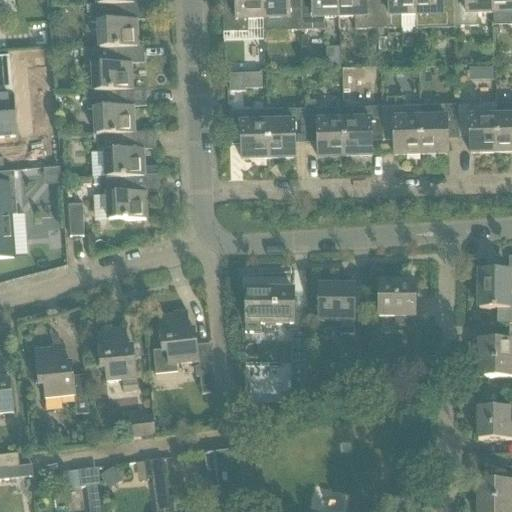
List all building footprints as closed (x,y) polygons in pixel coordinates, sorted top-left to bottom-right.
[(235,0),(235,1),(222,1),(223,35),(243,34),(247,34),(247,22),(263,22),(262,0),(235,0)] [(262,0),(263,22),(263,34),(278,34),(301,33),(300,5),(299,5),(289,5),(288,0),(262,0)] [(301,4),(300,5),(301,33),(324,32),(324,20),(339,20),(338,0),(311,0),(312,4),(301,4)] [(338,0),(339,20),(353,20),(353,32),(377,31),(377,3),(376,3),(366,3),(365,0),(338,0)] [(377,3),(377,31),(401,30),(416,30),(416,18),(415,0),(388,0),(388,2),(377,3)] [(415,0),(416,18),(416,30),(430,30),(454,29),(453,1),(452,1),(442,1),(442,0),(415,0)] [(453,1),(454,29),(477,28),(476,16),(492,16),(491,0),(465,0),(453,1)] [(511,0),(491,0),(492,16),(507,15),(508,28),(511,27),(511,0)] [(137,48),(135,17),(149,16),(148,4),(135,5),(97,7),(90,7),(91,26),(98,26),(99,50),(137,48)] [(131,92),(129,61),(143,60),(142,48),(137,48),(99,50),(84,51),(85,70),(92,69),(94,94),(131,92)] [(0,141),(15,140),(9,59),(0,59),(0,141)] [(245,76),(229,76),(229,95),(245,94),(245,92),(245,76)] [(133,135),(131,104),(145,103),(144,91),(131,92),(94,94),(86,94),(87,112),(95,111),(96,137),(133,135)] [(316,103),(305,104),(305,111),(306,140),(317,140),(317,145),(318,160),(345,159),(343,110),(316,111),(316,103)] [(511,105),(496,106),(497,155),(511,154),(511,105)] [(496,106),(457,107),(458,136),(459,136),(470,136),(470,141),(470,156),(497,155),(496,106)] [(457,107),(419,108),(421,157),(448,157),(447,142),(447,136),(458,136),(457,107)] [(419,108),(381,109),(382,138),(383,138),(393,138),(393,143),(394,158),(421,157),(419,108)] [(381,109),(343,110),(345,159),(372,158),(371,144),(371,138),(381,138),(382,138),(381,109)] [(305,111),(267,112),(269,161),(295,160),(295,146),(295,140),(305,140),(306,140),(305,111)] [(248,113),(228,114),(229,147),(241,147),(242,162),(269,161),(267,112),(248,113)] [(144,178),(142,147),(155,146),(154,134),(133,135),(96,137),(97,154),(105,153),(106,180),(144,178)] [(146,222),(144,190),(157,189),(157,177),(144,178),(106,180),(98,180),(99,197),(107,197),(109,224),(146,222)] [(0,187),(0,260),(13,260),(13,258),(28,257),(24,217),(17,217),(15,186),(0,187)] [(70,239),(84,238),(83,207),(69,208),(70,239)] [(106,252),(105,238),(94,239),(95,252),(106,252)] [(511,290),(511,274),(479,274),(478,311),(496,311),(495,327),(508,327),(511,327),(511,310),(508,310),(508,291),(511,290)] [(414,327),(415,285),(379,285),(379,318),(395,318),(394,327),(414,327)] [(340,337),(354,337),(354,289),(319,288),(319,322),(340,323),(340,337)] [(294,292),(245,292),(245,335),(259,335),(260,325),(293,326),(294,292)] [(161,352),(153,353),(155,377),(178,374),(177,366),(194,365),(198,364),(197,349),(195,333),(189,334),(188,315),(174,316),(174,319),(158,320),(160,340),(161,352)] [(511,327),(508,327),(508,344),(478,344),(478,380),(511,379),(511,327)] [(127,349),(125,332),(112,333),(112,336),(96,337),(99,372),(105,372),(106,384),(121,383),(122,394),(137,393),(133,349),(127,349)] [(66,368),(64,348),(50,349),(50,352),(34,353),(38,390),(43,389),(44,402),(74,399),(76,418),(89,416),(85,377),(73,378),(71,367),(66,368)] [(291,354),(290,398),(292,398),(295,398),(295,404),(306,404),(306,388),(306,354),(291,354)] [(367,389),(367,355),(353,355),(352,388),(367,389)] [(426,389),(426,357),(412,357),(412,389),(426,389)] [(5,384),(3,365),(0,365),(0,416),(13,415),(10,384),(5,384)] [(213,367),(199,369),(200,379),(200,380),(201,397),(213,396),(216,395),(213,367)] [(511,442),(511,427),(508,428),(509,411),(478,411),(478,443),(511,442)] [(152,416),(126,418),(128,440),(153,437),(154,437),(152,416)] [(236,506),(229,452),(207,455),(207,457),(213,456),(220,508),(236,506)] [(0,470),(20,468),(18,456),(0,457),(0,470)] [(170,511),(163,461),(145,464),(147,482),(153,482),(155,511),(170,511)] [(33,479),(32,468),(20,469),(20,468),(0,470),(0,483),(1,483),(33,479)] [(108,491),(123,483),(115,469),(100,477),(108,491)] [(477,485),(477,511),(511,511),(511,504),(511,484),(497,485),(477,485)] [(89,511),(103,511),(100,487),(86,489),(89,511)]
